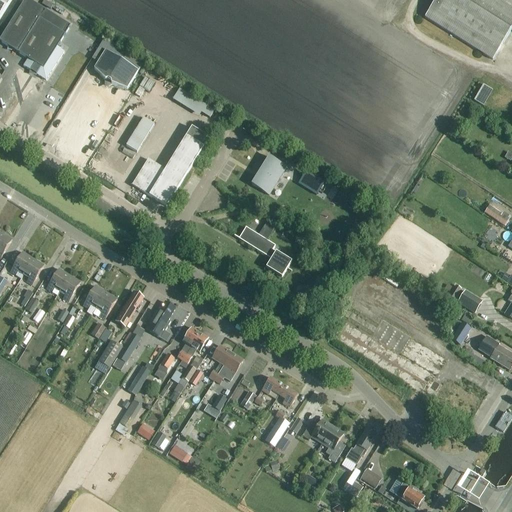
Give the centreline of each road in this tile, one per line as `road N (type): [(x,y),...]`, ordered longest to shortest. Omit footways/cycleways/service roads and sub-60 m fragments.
road 1 (residential): [(363,393),(342,400),(0,186)]
road 2 (unclassified): [(363,393),(352,374),(176,263),(163,245)]
road 3 (unclassified): [(163,245),(154,223),(1,129)]
road 4 (residential): [(163,245),(237,130)]
road 5 (unclassified): [(456,475),(363,393)]
